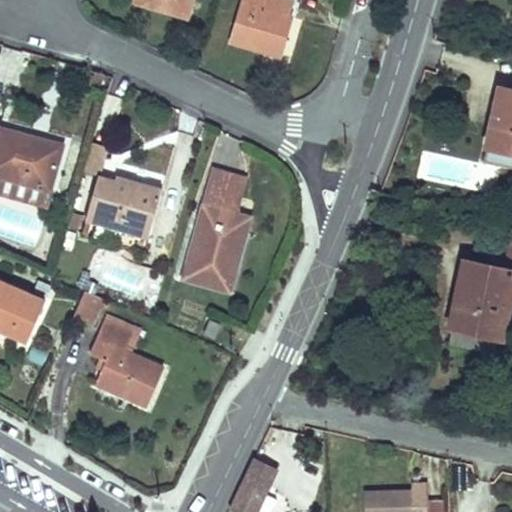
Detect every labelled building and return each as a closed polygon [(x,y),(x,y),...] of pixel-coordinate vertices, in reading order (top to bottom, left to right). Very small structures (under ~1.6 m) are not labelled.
[(145,0),(144,4),(187,16),(191,0),(145,0)] [(292,0),(244,0),(233,42),(280,56),(292,17),(289,16),(293,0),(292,0)] [(511,167),(511,92),(499,89),(484,161),(511,167)] [(52,186),(51,185),(62,146),(0,128),(0,192),(46,207),(52,186)] [(101,177),(109,148),(91,142),(82,172),(99,177),(101,177)] [(184,278),(230,291),(250,219),(236,215),(246,178),(215,169),(184,278)] [(99,223),(121,230),(149,238),(162,190),(117,177),(116,181),(101,177),(99,177),(86,220),(99,223)] [(117,242),(121,230),(99,223),(96,236),(117,242)] [(505,321),(511,292),(511,240),(511,241),(505,270),(466,262),(456,311),(505,321)] [(28,341),(46,302),(0,281),(0,328),(4,331),(7,326),(14,329),(12,334),(28,341)] [(92,326),(104,299),(85,291),(73,318),(92,326)] [(502,336),(505,321),(456,311),(453,326),(502,336)] [(110,317),(107,322),(133,333),(125,351),(130,354),(141,330),(110,317)] [(220,324),(211,320),(205,333),(215,338),(220,324)] [(107,361),(103,370),(97,384),(148,406),(165,368),(130,354),(125,351),(133,333),(107,322),(105,321),(91,354),(102,359),(107,361)] [(14,329),(7,326),(4,331),(12,334),(14,329)] [(98,368),(103,370),(107,361),(102,359),(98,368)] [(266,493),(276,472),(254,461),(244,483),(266,493)] [(231,511),(257,511),(266,493),(244,483),(231,511)] [(429,511),(428,485),(413,485),(413,491),(365,492),(365,511),(429,511)]
